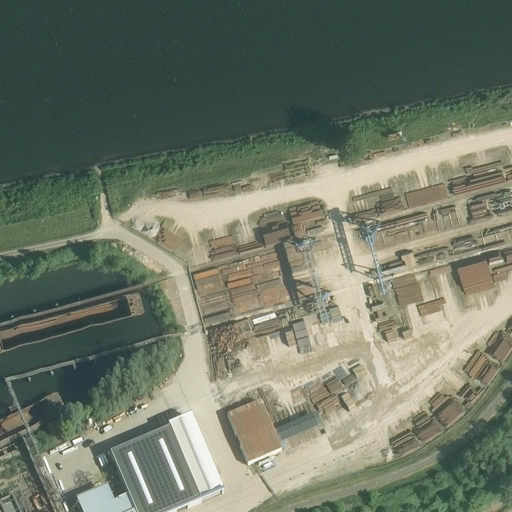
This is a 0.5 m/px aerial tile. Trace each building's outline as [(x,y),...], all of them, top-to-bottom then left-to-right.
[(409,127),(379,134),(383,150),(403,145),(403,142),(412,140),(409,127)] [(291,161),(318,155),(316,146),(289,151),(291,161)] [(511,153),(502,155),(474,159),(477,177),(511,171),(511,153)] [(162,178),(130,187),(132,194),(164,186),(162,178)] [(298,208),(302,222),(327,215),(323,200),(298,208)] [(351,213),(353,222),(379,215),(377,206),(351,213)] [(276,243),(294,239),(292,225),(273,229),(276,243)] [(415,251),(405,254),(409,265),(419,262),(415,251)] [(392,286),(382,286),(390,311),(390,315),(386,302),(375,305),(379,315),(379,321),(390,318),(390,310),(392,317),(408,312),(412,322),(435,315),(435,296),(434,293),(434,291),(429,275),(410,280),(411,280),(392,286)] [(241,335),(257,334),(257,337),(260,337),(260,324),(241,324),(241,335)] [(347,384),(362,376),(357,366),(342,374),(347,384)] [(281,451),(278,442),(261,403),(227,416),(248,466),(281,451)] [(416,429),(424,443),(447,429),(438,416),(416,429)] [(178,511),(223,493),(191,419),(168,429),(169,431),(108,457),(132,511),(111,511),(104,493),(80,503),(83,511),(178,511)]
